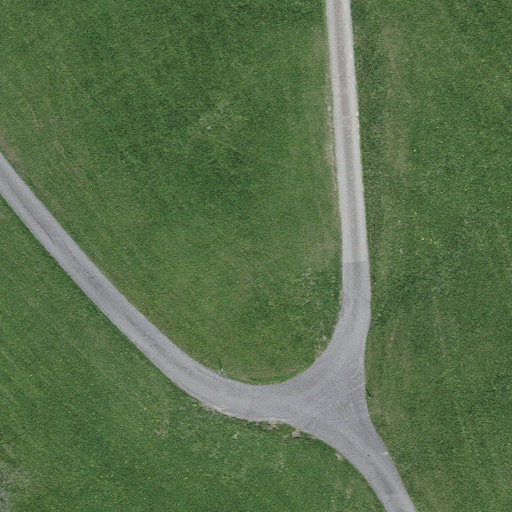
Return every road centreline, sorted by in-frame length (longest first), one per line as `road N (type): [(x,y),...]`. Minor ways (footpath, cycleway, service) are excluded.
road 1 (unclassified): [(0,176),(169,367),(259,409),(294,409),(327,394),(399,511)]
road 2 (track): [(327,394),(356,314),(335,0)]
